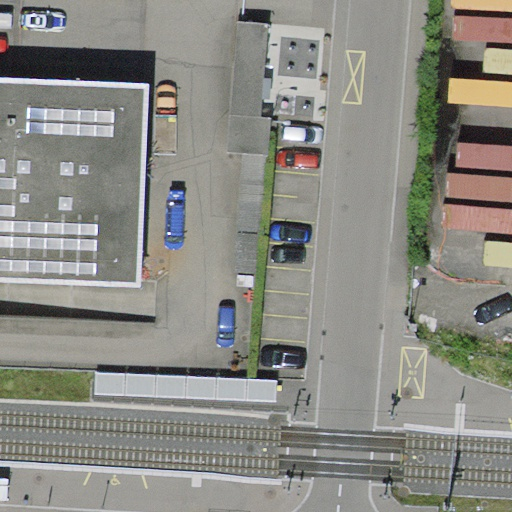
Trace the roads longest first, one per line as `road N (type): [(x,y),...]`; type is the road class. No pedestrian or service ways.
road 1 (residential): [(375,0),(331,511)]
road 2 (unknown): [(0,332),(142,336),(173,328),(199,287),(197,240)]
road 3 (unknown): [(197,240),(197,0)]
